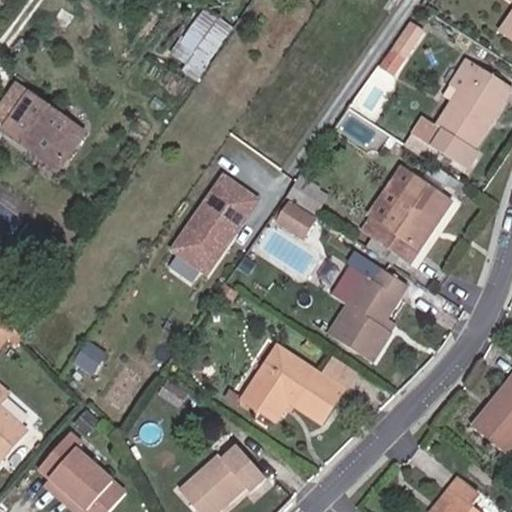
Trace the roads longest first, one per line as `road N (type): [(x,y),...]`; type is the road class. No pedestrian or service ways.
road 1 (residential): [(314,511),(485,340),(511,251)]
road 2 (unknown): [(288,178),(411,0)]
